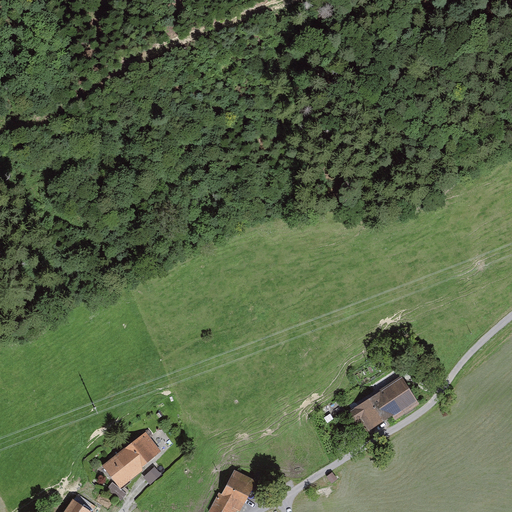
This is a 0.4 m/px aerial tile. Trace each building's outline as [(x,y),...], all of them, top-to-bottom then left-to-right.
[(408,376),(350,411),(367,438),(425,403),(408,376)] [(167,453),(147,431),(105,467),(124,489),(167,453)] [(156,466),(145,476),(151,484),(163,474),(156,466)] [(256,480),(234,470),(223,493),(219,491),(209,510),(213,511),(234,511),(237,508),(241,510),(256,480)] [(97,511),(77,500),(69,511),(97,511)]
